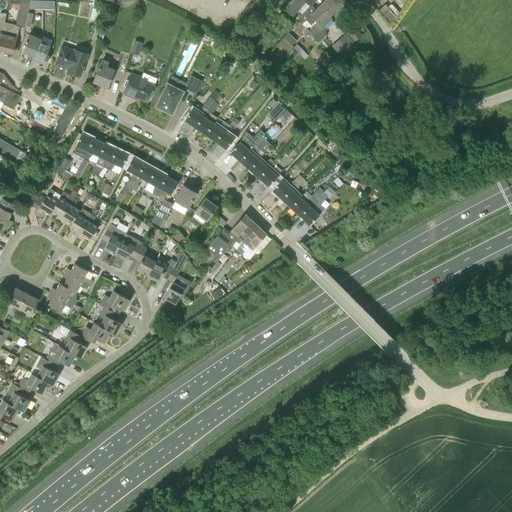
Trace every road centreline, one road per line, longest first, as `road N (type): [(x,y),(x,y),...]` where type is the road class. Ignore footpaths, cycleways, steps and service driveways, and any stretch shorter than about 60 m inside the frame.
road 1 (motorway): [(511,194),(380,265),(258,345),(41,511)]
road 2 (motorway): [(80,511),(311,347),(511,236)]
road 3 (residential): [(291,247),(183,148),(0,62)]
road 4 (residential): [(0,449),(134,341),(146,317),(143,295),(128,278),(60,241)]
road 5 (unclassified): [(445,397),(291,247)]
road 6 (unclassified): [(282,511),(368,438),(445,397)]
road 7 (unclassified): [(511,93),(464,104),(443,98),(423,85),(389,36)]
